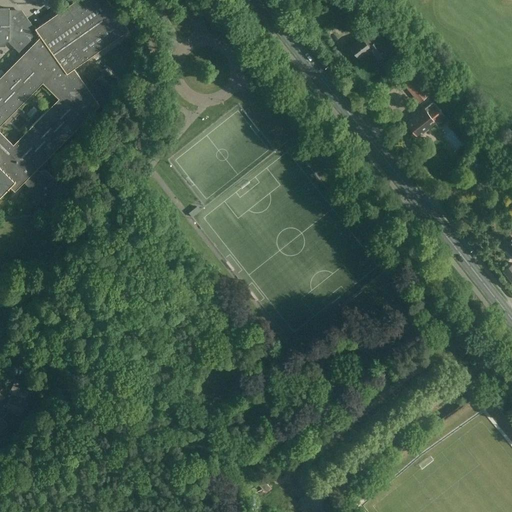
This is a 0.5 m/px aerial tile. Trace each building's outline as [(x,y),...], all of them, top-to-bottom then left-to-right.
[(0,195),(10,186),(15,191),(23,182),(32,191),(33,202),(57,202),(57,182),(46,171),(39,171),(37,169),(99,105),(74,68),(128,30),(111,5),(117,1),(115,0),(75,0),(46,21),(37,28),(35,29),(21,10),(9,10),(9,8),(0,8),(0,195)] [(367,28),(358,17),(349,23),(358,35),(367,28)] [(350,47),(358,58),(369,49),(377,59),(387,52),(377,39),(373,34),(370,37),(369,35),(363,40),(361,38),(350,47)] [(195,49),(198,59),(209,56),(207,46),(195,49)] [(410,76),(402,83),(415,99),(418,96),(422,100),(422,101),(427,96),(410,76)] [(436,106),(427,113),(424,109),(406,123),(417,137),(435,123),(434,122),(443,115),(436,106)] [(511,263),(502,271),(511,283),(511,263)] [(0,430),(7,424),(1,418),(9,411),(19,417),(27,402),(24,400),(31,387),(16,379),(15,380),(11,378),(5,390),(2,388),(0,390),(0,430)] [(260,480),(257,483),(266,492),(268,490),(270,487),(262,478),(260,480)]
